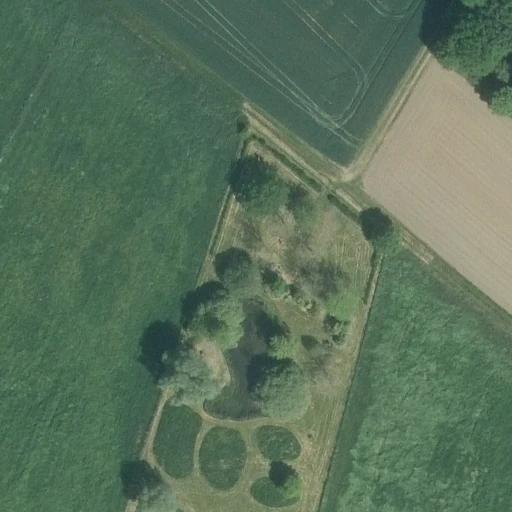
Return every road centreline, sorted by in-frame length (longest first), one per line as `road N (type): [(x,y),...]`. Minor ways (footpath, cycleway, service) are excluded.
road 1 (track): [(511,316),(255,116)]
road 2 (track): [(341,185),(456,0)]
